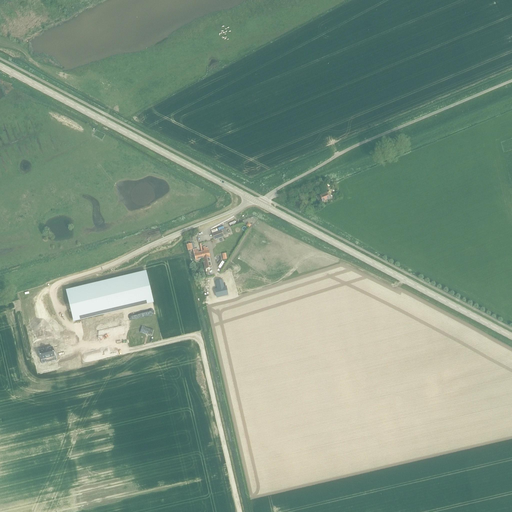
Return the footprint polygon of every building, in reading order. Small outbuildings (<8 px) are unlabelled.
[(322,202),(331,198),(329,192),(320,196),(322,202)] [(226,225),(230,235),(236,233),(232,222),(226,225)] [(215,239),(224,236),(221,230),(213,234),(215,239)] [(204,252),(201,252),(203,259),(205,269),(212,267),(210,257),(208,248),(205,249),(204,247),(203,248),(204,252)] [(198,249),(193,250),(195,261),(203,259),(201,252),(199,253),(198,249)] [(145,273),(67,291),(74,321),(152,302),(145,273)] [(224,287),(222,280),(215,282),(217,288),(215,289),(217,298),(228,295),(226,286),(224,287)] [(124,326),(98,329),(98,335),(125,333),(124,326)] [(44,350),(39,351),(42,364),(57,361),(54,350),(53,350),(52,348),(50,348),(47,349),(47,348),(44,349),(44,350)]
